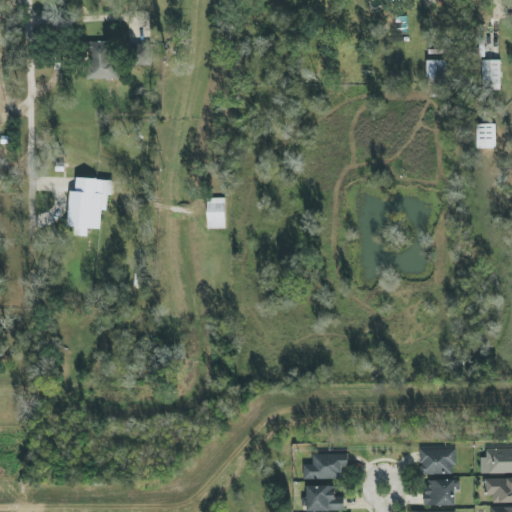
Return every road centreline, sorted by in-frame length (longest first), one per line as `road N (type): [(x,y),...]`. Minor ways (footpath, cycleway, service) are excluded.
road 1 (track): [(26,507),(196,507),(293,413),(511,409)]
road 2 (residential): [(42,295),(27,0)]
